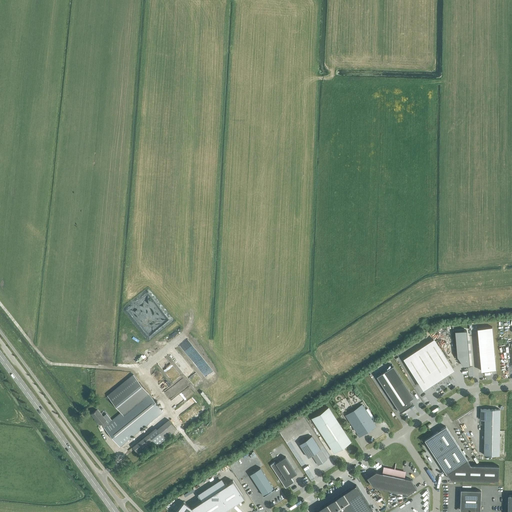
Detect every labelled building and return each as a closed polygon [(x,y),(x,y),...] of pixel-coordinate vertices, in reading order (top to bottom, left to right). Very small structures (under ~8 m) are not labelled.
[(496,370),(492,327),(477,329),(481,371),(496,370)] [(469,365),(466,330),(455,331),(457,357),(460,361),(463,366),(469,365)] [(448,372),(452,369),(433,339),(404,359),(423,388),(432,382),(449,381),(448,372)] [(115,353),(90,374),(101,388),(127,367),(115,353)] [(412,403),(410,400),(413,397),(393,366),(377,376),(386,391),(399,411),(400,413),(413,404),(412,403)] [(97,409),(91,414),(99,425),(101,424),(103,427),(119,447),(163,411),(133,375),(108,396),(121,413),(108,423),(106,420),(97,409)] [(370,430),(376,426),(363,407),(346,417),(359,436),(369,429),(370,430)] [(334,452),(341,447),(350,442),(328,408),(312,419),(334,452)] [(484,455),(499,455),(500,409),(480,409),(480,420),(484,420),(484,455)] [(165,439),(176,430),(168,420),(156,429),(165,439)] [(467,460),(446,426),(424,440),(427,445),(428,444),(430,448),(450,480),(498,481),(498,465),(470,465),(467,460)] [(139,455),(154,442),(148,434),(132,447),(139,455)] [(327,459),(311,436),(299,444),(308,457),(312,455),(318,465),(327,459)] [(296,474),(285,457),(275,463),(275,462),(270,465),(285,487),(293,482),(290,478),(296,474)] [(260,468),(250,474),(263,496),(274,489),(260,468)] [(390,490),(394,470),(385,468),(383,473),(376,472),(367,478),(373,486),(390,490)] [(394,470),(390,490),(407,494),(416,488),(411,479),(403,477),(404,472),(394,470)] [(184,502),(175,511),(221,511),(244,498),(233,480),(191,507),(184,502)] [(356,485),(313,511),(369,511),(372,510),(356,485)] [(480,511),(481,491),(461,490),(460,510),(480,511)]
